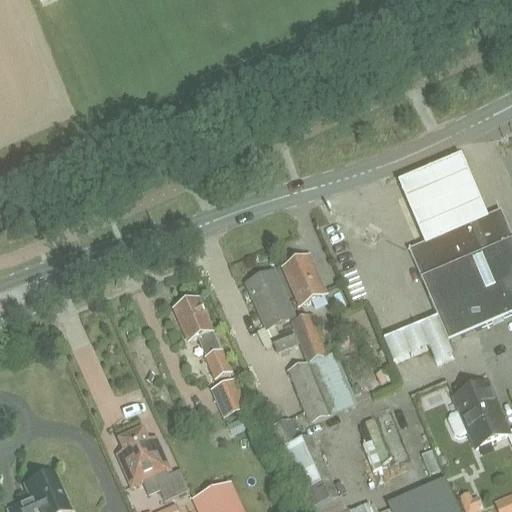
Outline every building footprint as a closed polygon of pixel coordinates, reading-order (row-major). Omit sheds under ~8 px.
[(511,238),(501,213),(475,224),(477,229),(437,246),(434,242),(409,252),(448,344),(511,317),(511,238)] [(283,270),(300,309),(326,297),(309,258),(283,270)] [(294,320),(274,274),(246,287),(267,332),(294,320)] [(189,344),(198,340),(212,334),(198,302),(175,312),(189,344)] [(292,326),(294,331),(307,365),(326,357),(311,317),(292,326)] [(277,357),(296,348),(297,348),(290,333),(270,341),(277,357)] [(212,334),(198,340),(216,381),(230,375),(212,334)] [(308,428),(356,408),(335,355),(286,374),(308,428)] [(246,412),(238,392),(234,383),(211,393),(223,422),(246,412)] [(460,440),(469,436),(475,452),(509,437),(488,387),(454,402),(454,403),(458,401),(463,412),(450,418),(448,423),(455,438),(460,440)] [(314,511),(339,501),(311,439),(300,444),(290,422),(272,429),(281,452),(306,511),(314,511)] [(165,505),(189,495),(180,473),(169,478),(167,475),(172,473),(157,440),(149,443),(144,431),(118,443),(123,455),(115,459),(129,493),(144,487),(149,499),(160,494),(165,505)] [(422,458),(430,479),(441,474),(432,454),(422,458)] [(10,511),(70,511),(53,474),(23,487),(30,503),(10,511)] [(243,511),(231,484),(192,502),(196,511),(243,511)] [(511,511),(511,496),(494,504),(495,508),(497,511),(511,511)] [(346,511),(341,500),(339,501),(314,511),(392,511),(389,511),(346,511)]
